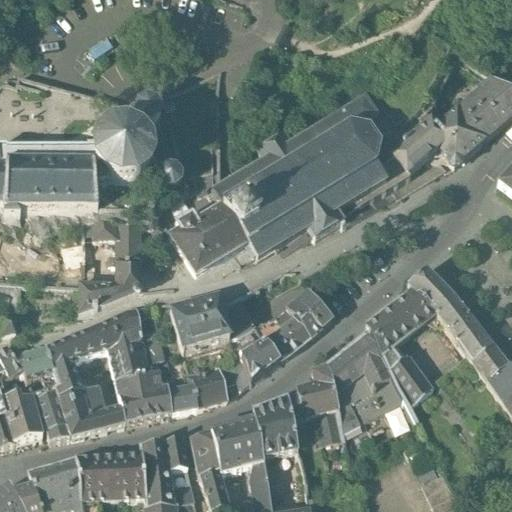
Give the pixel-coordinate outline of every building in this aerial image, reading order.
[(511,69),(503,78),(511,88),(511,69)] [(430,121),(429,122),(446,142),(438,149),(454,167),(511,116),(511,93),(491,78),(436,127),(430,121)] [(364,101),(290,148),(283,137),(256,155),(261,163),(250,171),(251,173),(246,177),(244,174),(232,182),(233,185),(220,193),(211,198),(221,213),(246,254),(250,260),(256,269),(307,237),(313,248),(340,231),(341,233),(344,231),(335,217),(385,186),(384,184),(386,182),(387,179),(387,176),(386,173),(384,171),(381,170),(378,170),(375,171),(374,169),(377,153),(373,145),(386,137),(364,101)] [(60,132),(72,131),(73,143),(92,141),(92,143),(103,141),(100,112),(70,115),(70,119),(59,120),(60,132)] [(0,237),(0,242),(80,238),(94,237),(94,233),(92,195),(96,200),(101,206),(117,212),(133,209),(147,198),(152,183),(150,166),(140,153),(123,146),(130,141),(135,137),(138,141),(149,143),(158,139),(158,136),(160,127),(154,118),(148,116),(143,116),(134,121),(133,126),(133,127),(106,149),(94,160),(89,170),(62,174),(4,178),(4,175),(0,175),(0,237)] [(407,176),(438,149),(446,142),(429,122),(389,157),(407,176)] [(511,165),(498,182),(511,194),(511,165)] [(169,178),(164,179),(161,181),(158,184),(156,187),(155,191),(156,195),(157,198),(160,201),(163,204),(168,205),(172,204),(176,202),(179,199),(181,196),(181,191),(181,187),(179,183),(176,181),(172,179),(169,178)] [(197,205),(206,200),(206,199),(206,197),(207,196),(207,194),(208,194),(209,193),(210,192),(212,192),(212,182),(196,188),(197,205)] [(221,213),(195,230),(191,223),(174,233),(179,240),(169,246),(194,287),(246,254),(221,213)] [(134,286),(138,286),(138,283),(138,237),(116,238),(96,239),(96,243),(89,244),(90,260),(115,259),(114,287),(118,287),(118,283),(128,283),(129,285),(130,285),(134,286)] [(94,278),(87,254),(54,264),(61,288),(94,278)] [(326,270),(305,281),(311,293),(332,282),(326,270)] [(454,301),(426,271),(407,288),(412,293),(435,318),(454,301)] [(118,287),(114,287),(114,292),(114,299),(118,299),(117,303),(128,303),(128,301),(134,299),(140,299),(140,295),(140,289),(142,287),(142,284),(140,283),(138,283),(138,286),(134,286),(130,285),(129,285),(128,283),(118,283),(118,287)] [(412,293),(365,330),(367,335),(381,360),(397,390),(403,400),(410,411),(432,393),(405,359),(402,361),(394,350),(435,318),(412,293)] [(311,299),(305,298),(286,315),(294,324),(297,327),(308,318),(308,317),(318,307),(311,299)] [(82,301),(76,302),(76,305),(76,306),(76,337),(76,339),(135,315),(139,315),(141,314),(142,310),(141,309),(141,305),(140,299),(134,299),(128,301),(128,303),(117,303),(118,299),(114,299),(114,302),(90,301),(82,301)] [(454,301),(435,318),(456,346),(475,330),(454,301)] [(332,322),(318,307),(308,317),(308,318),(321,332),(332,322)] [(216,308),(169,323),(181,363),(228,348),(228,347),(217,312),(216,308)] [(237,309),(227,315),(217,312),(228,347),(236,345),(253,334),(237,309)] [(286,315),(274,325),(278,335),(294,324),(286,315)] [(321,332),(308,318),(297,327),(310,342),(321,332)] [(107,358),(142,347),(137,322),(91,342),(97,361),(107,358)] [(294,324),(278,335),(274,325),(261,330),(254,333),(263,348),(265,347),(279,364),(288,359),(310,342),(297,327),(294,324)] [(475,330),(456,346),(465,358),(472,367),(493,350),(475,330)] [(381,360),(367,335),(327,367),(337,402),(351,394),(365,420),(403,400),(397,391),(397,390),(381,360)] [(15,350),(15,341),(3,341),(2,354),(2,356),(15,357),(15,353),(15,350)] [(91,342),(43,361),(50,382),(48,382),(53,398),(77,390),(71,370),(81,367),(87,365),(97,361),(91,342)] [(163,342),(142,347),(149,381),(157,379),(157,374),(156,369),(167,366),(163,342)] [(107,358),(107,359),(114,389),(149,381),(142,347),(107,358)] [(263,348),(240,363),(241,367),(242,366),(248,380),(262,373),(263,376),(280,365),(279,364),(265,347),(263,348)] [(508,368),(493,350),(472,367),(479,377),(502,408),(511,400),(511,373),(508,368)] [(448,401),(479,377),(472,367),(465,358),(434,381),(448,401)] [(43,361),(21,368),(26,380),(22,382),(25,391),(37,387),(48,382),(50,382),(43,361)] [(104,383),(97,361),(87,365),(94,386),(104,383)] [(21,368),(13,363),(7,363),(6,362),(0,364),(0,379),(6,390),(22,382),(26,380),(21,368)] [(241,367),(229,372),(219,373),(224,388),(238,383),(243,390),(250,385),(248,380),(242,366),(241,367)] [(81,367),(71,370),(77,390),(88,387),(81,367)] [(315,384),(295,390),(297,398),(287,400),(291,421),(315,415),(321,444),(323,444),(322,439),(342,435),(343,440),(345,439),(338,409),(337,402),(327,367),(311,372),(315,384)] [(170,372),(157,374),(157,379),(159,387),(172,384),(170,372)] [(219,373),(187,381),(189,391),(195,390),(197,410),(228,402),(224,388),(219,373)] [(157,379),(149,381),(114,389),(120,412),(124,428),(173,416),(168,395),(167,390),(160,391),(159,387),(157,379)] [(48,382),(37,387),(43,405),(54,401),(53,398),(48,382)] [(91,396),(88,387),(77,390),(80,399),(91,396)] [(53,398),(54,401),(66,445),(106,433),(102,417),(95,395),(91,396),(80,399),(77,390),(53,398)] [(179,393),(168,395),(173,416),(197,410),(195,390),(189,391),(179,393)] [(27,395),(14,399),(15,405),(0,410),(13,452),(41,443),(27,395)] [(287,400),(254,413),(262,462),(265,474),(279,471),(275,454),(297,450),(291,421),(287,400)] [(511,400),(502,408),(511,420),(511,400)] [(43,405),(36,407),(48,450),(66,445),(54,401),(43,405)] [(0,456),(13,452),(0,410),(0,409),(0,456)] [(102,417),(106,433),(124,428),(120,412),(102,417)] [(254,420),(212,431),(221,469),(222,473),(253,465),(262,462),(254,413),(252,413),(254,420)] [(212,431),(190,436),(196,462),(199,476),(200,475),(221,469),(212,431)] [(182,440),(163,444),(162,444),(166,472),(168,471),(187,468),(182,440)] [(162,444),(139,449),(140,456),(141,456),(144,487),(155,485),(156,491),(171,489),(171,488),(168,471),(166,472),(162,444)] [(140,456),(74,463),(80,505),(80,511),(97,511),(97,504),(137,500),(138,507),(145,506),(144,499),(145,499),(144,487),(141,456),(140,456)] [(262,462),(253,465),(250,479),(255,511),(271,511),(268,493),(265,474),(262,462)] [(74,463),(27,479),(31,490),(37,508),(39,511),(77,511),(80,511),(80,505),(74,463)] [(222,473),(221,469),(200,475),(212,508),(229,504),(221,473),(222,473)] [(422,486),(434,511),(460,511),(443,475),(422,486)] [(191,484),(171,488),(171,489),(175,505),(194,500),(191,484)] [(156,491),(155,485),(144,487),(145,499),(144,499),(145,506),(145,511),(175,511),(175,505),(171,489),(156,491)] [(305,486),(268,493),(271,511),(281,511),(308,508),(305,486)] [(11,496),(9,490),(0,495),(0,511),(22,511),(16,500),(19,499),(18,496),(13,498),(11,496)] [(31,490),(23,492),(11,496),(13,498),(18,496),(19,499),(16,500),(22,511),(39,511),(37,508),(31,490)]
